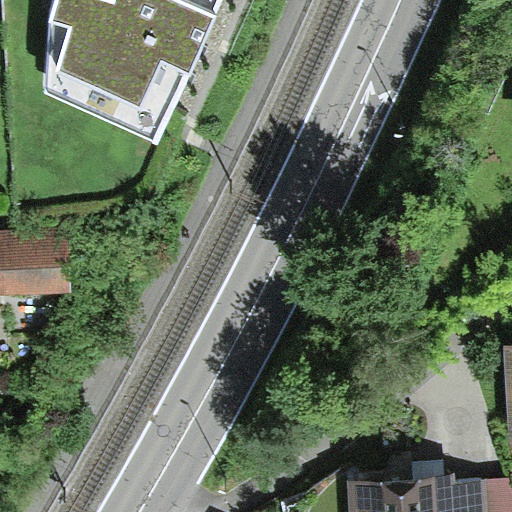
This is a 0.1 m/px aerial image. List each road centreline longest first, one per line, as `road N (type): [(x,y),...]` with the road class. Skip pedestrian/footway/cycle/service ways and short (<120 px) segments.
road 1 (secondary): [(394,0),(144,505)]
road 2 (residential): [(511,291),(207,511)]
